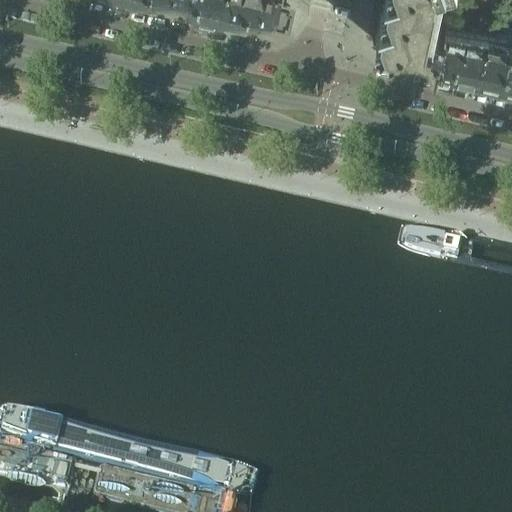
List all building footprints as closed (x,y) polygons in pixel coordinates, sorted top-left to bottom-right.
[(197,0),(171,0),(171,2),(176,3),(176,5),(190,8),(190,6),(195,7),(197,0)] [(222,0),(197,0),(195,7),(201,8),(200,10),(214,14),(214,12),(219,13),(222,0)] [(279,4),(280,0),(222,0),(219,13),(225,14),(224,16),(238,19),(239,17),(286,28),(287,24),(289,25),(292,12),(290,11),(291,7),(279,4)] [(392,0),(395,7),(381,11),(381,13),(385,12),(383,19),(389,35),(384,37),(385,38),(389,37),(394,53),(399,54),(399,55),(438,63),(444,32),(428,28),(433,0),(392,0)] [(447,17),(444,32),(438,63),(454,67),(454,66),(479,72),(490,23),(447,17)] [(511,32),(511,26),(490,23),(479,72),(484,73),(484,75),(497,78),(498,76),(502,77),(511,32)] [(511,32),(502,77),(508,79),(508,80),(511,81),(511,32)]
